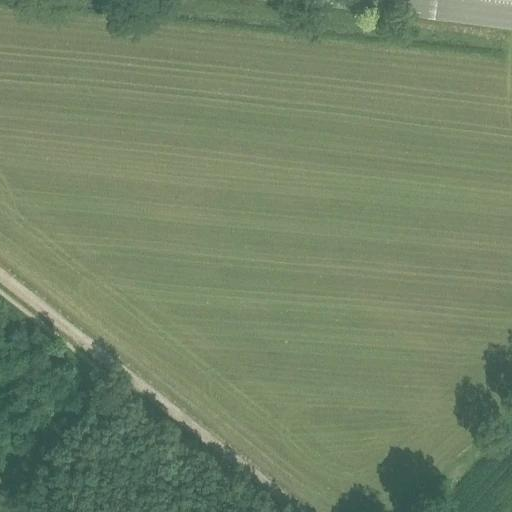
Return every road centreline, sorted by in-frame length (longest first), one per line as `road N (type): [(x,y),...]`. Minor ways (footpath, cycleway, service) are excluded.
road 1 (track): [(290,511),(0,276)]
road 2 (tertiary): [(511,19),(348,0)]
